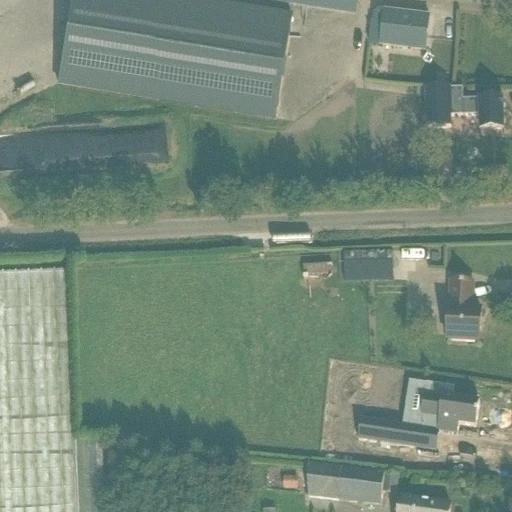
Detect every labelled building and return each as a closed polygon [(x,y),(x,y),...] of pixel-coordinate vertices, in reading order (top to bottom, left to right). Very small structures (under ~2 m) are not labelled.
[(275,120),(292,19),(173,0),(71,0),(57,85),(275,120)] [(260,0),(356,16),(358,0),(260,0)] [(370,46),(425,52),(429,18),(409,16),(377,12),(374,16),(370,46)] [(432,93),(426,93),(427,130),(450,129),(450,118),(479,118),(480,132),(504,131),(503,101),(463,102),(462,92),(432,93)] [(507,160),(465,161),(466,185),(508,184),(507,160)] [(345,281),(394,280),(393,253),(345,254),(345,281)] [(0,511),(103,511),(101,445),(72,446),(66,275),(0,277),(0,511)] [(481,313),(472,312),(473,285),(451,284),(449,311),(447,343),(479,344),(481,313)] [(344,370),(340,394),(377,399),(380,375),(344,370)] [(429,385),(422,432),(459,437),(460,426),(478,429),(481,404),(453,400),(455,389),(429,385)] [(360,422),(357,443),(412,451),(415,431),(360,422)] [(307,465),(309,499),(381,508),(382,495),(396,497),(399,477),(385,475),(385,476),(341,470),(341,469),(307,465)] [(399,511),(450,511),(451,508),(401,500),(399,511)]
